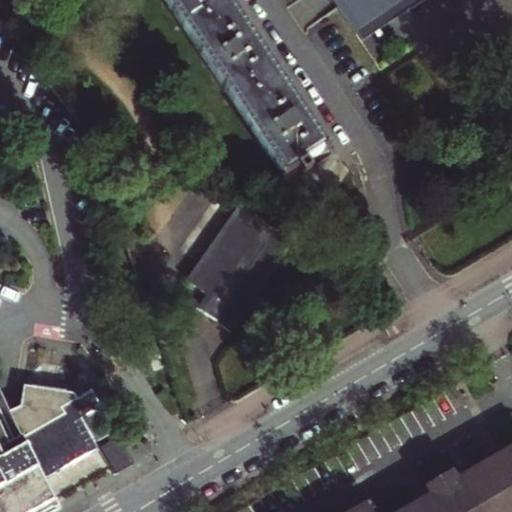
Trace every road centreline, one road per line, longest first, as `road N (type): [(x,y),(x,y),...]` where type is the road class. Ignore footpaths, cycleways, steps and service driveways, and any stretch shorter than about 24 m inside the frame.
road 1 (residential): [(442,333),(395,250),(361,140),(265,0)]
road 2 (residential): [(442,333),(134,511)]
